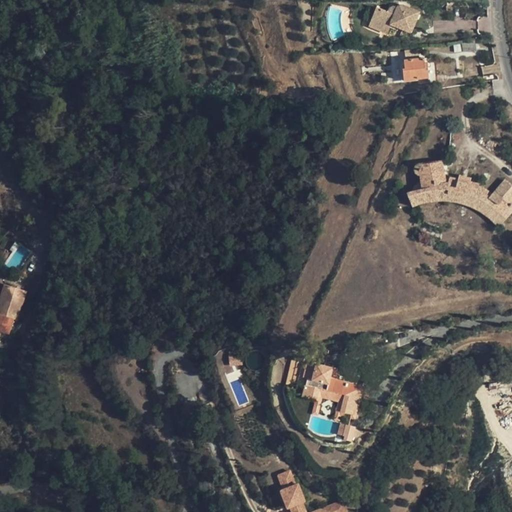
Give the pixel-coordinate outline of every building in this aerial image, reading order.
[(376,7),(369,26),(387,34),(391,25),(411,33),(420,11),(399,3),(394,15),(376,7)] [(476,42),(462,43),(463,52),(476,50),(476,42)] [(463,52),(462,43),(454,43),(454,52),(463,52)] [(393,79),(403,79),(403,57),(392,57),(393,79)] [(427,68),(425,68),(424,63),(424,58),(405,60),(406,69),(404,69),(405,80),(428,78),(427,68)] [(411,203),(412,207),(422,203),(431,202),(443,200),(453,201),(466,205),(471,207),(481,212),(490,218),(498,227),(511,212),(511,205),(510,204),(511,201),(511,185),(504,179),(489,197),(482,191),(479,183),(471,181),(471,178),(459,176),(458,179),(449,177),(445,177),(443,161),(419,164),(421,187),(395,195),(399,208),(411,203)] [(0,330),(9,334),(14,319),(17,320),(26,291),(5,285),(0,301),(0,330)] [(259,352),(247,352),(246,368),(259,368),(259,352)] [(230,356),(231,365),(241,364),(240,355),(236,355),(230,356)] [(293,360),(286,386),(288,386),(292,384),(297,382),(301,362),(293,360)] [(362,386),(337,380),(330,378),(333,368),(307,361),(307,364),(305,365),(304,368),(305,369),(303,376),(307,377),(302,396),(317,399),(319,388),(345,395),(341,410),(353,413),(355,401),(359,402),(362,386)] [(333,368),(330,378),(337,380),(340,369),(333,368)] [(322,397),(319,388),(317,399),(313,413),(318,415),(322,397)] [(345,395),(319,388),(322,397),(338,401),(345,395)] [(339,420),(340,415),(341,410),(345,395),(338,401),(334,419),(339,420)] [(356,437),(358,427),(346,424),(343,436),(345,436),(344,439),(351,441),(352,436),(356,437)] [(276,474),(288,511),(348,511),(345,501),(310,511),(306,511),(292,469),(276,474)]
